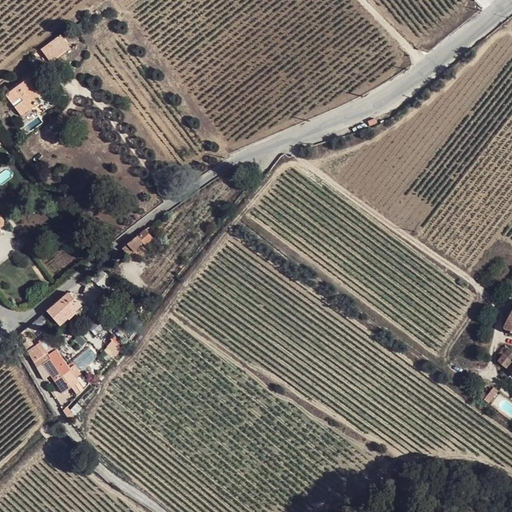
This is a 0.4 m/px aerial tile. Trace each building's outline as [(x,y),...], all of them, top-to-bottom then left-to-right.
[(60,35),(41,49),(50,61),(69,47),(60,35)] [(34,97),(43,90),(32,75),(5,94),(20,115),(38,103),(34,97)] [(121,248),(127,254),(132,250),(133,251),(142,242),(144,245),(152,237),(145,229),(121,248)] [(66,232),(58,237),(62,244),(70,239),(66,232)] [(84,247),(87,245),(79,235),(76,236),(84,247)] [(38,253),(45,248),(41,242),(35,248),(38,253)] [(100,270),(90,278),(93,282),(104,273),(100,270)] [(55,320),(63,313),(77,302),(68,292),(46,311),(51,316),(55,320)] [(63,313),(68,318),(82,306),(77,302),(63,313)] [(46,311),(24,329),(29,337),(37,331),(35,330),(51,316),(46,311)] [(17,335),(36,368),(43,364),(54,380),(63,392),(71,386),(68,381),(75,376),(70,369),(68,366),(55,349),(49,353),(48,352),(47,353),(40,342),(34,345),(29,337),(24,329),(17,335)] [(501,357),(507,350),(503,347),(498,354),(501,357)] [(511,361),(511,351),(508,349),(507,350),(501,357),(498,361),(510,371),(511,369),(511,361)] [(36,368),(47,385),(54,380),(43,364),(36,368)] [(76,367),(70,369),(75,376),(80,373),(76,367)] [(80,383),(75,376),(68,381),(71,386),(73,388),(80,383)]
